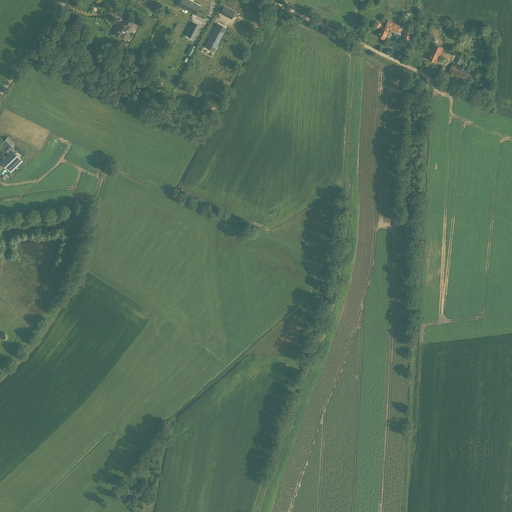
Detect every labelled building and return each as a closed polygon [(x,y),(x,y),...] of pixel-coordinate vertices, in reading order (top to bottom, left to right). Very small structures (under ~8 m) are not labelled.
[(187,0),(184,0),(181,7),(195,14),(199,6),(193,3),(193,2),(190,0),(190,1),(187,0)] [(223,5),(219,11),(231,17),(234,11),(223,5)] [(126,18),(123,24),(119,21),(116,26),(117,26),(113,33),(122,37),(126,29),(129,30),(133,22),(126,18)] [(385,26),(385,27),(384,29),(382,28),(378,35),(384,38),(389,28),(397,32),(400,26),(388,20),(385,26)] [(444,26),(435,22),(433,26),(441,30),(444,26)] [(190,28),(188,33),(194,36),(196,31),(190,28)] [(405,28),(403,40),(411,41),(412,29),(405,28)] [(430,51),(439,55),(440,56),(444,47),(434,42),(430,51)] [(195,46),(192,44),(187,53),(190,55),(195,46)] [(430,51),(427,58),(436,62),(439,55),(430,51)] [(459,55),(456,61),(462,64),(465,58),(459,55)] [(452,65),(450,69),(469,77),(471,74),(452,65)] [(469,77),(450,69),(448,72),(467,81),(469,77)] [(3,141),(9,148),(14,144),(8,137),(3,141)] [(0,160),(0,161),(8,170),(20,159),(12,150),(0,160)]
